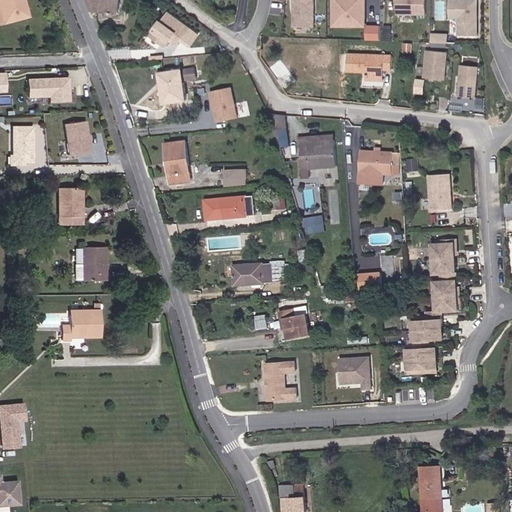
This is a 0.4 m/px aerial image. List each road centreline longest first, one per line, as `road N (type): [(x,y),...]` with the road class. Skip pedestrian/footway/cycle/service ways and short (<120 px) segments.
road 1 (tertiary): [(101,57),(223,425)]
road 2 (residential): [(223,425),(455,410),(472,393),(480,341),(506,307)]
road 3 (residential): [(245,42),(300,105),(420,115),(468,125),(490,139)]
road 4 (residential): [(490,139),(506,307)]
